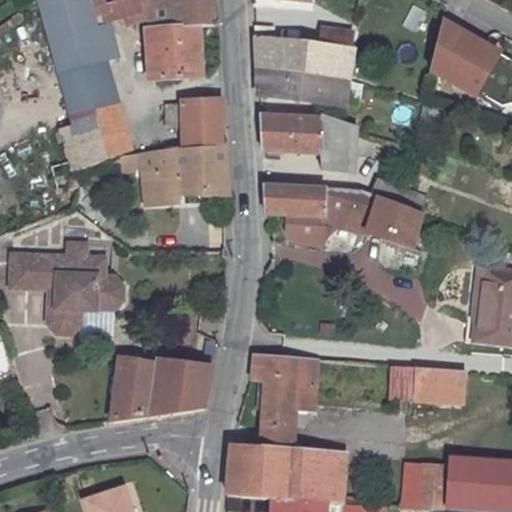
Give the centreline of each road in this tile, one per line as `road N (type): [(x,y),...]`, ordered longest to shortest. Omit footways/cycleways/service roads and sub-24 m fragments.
road 1 (unclassified): [(213,435),(241,269),(232,0)]
road 2 (unclassified): [(213,435),(100,442),(0,469)]
